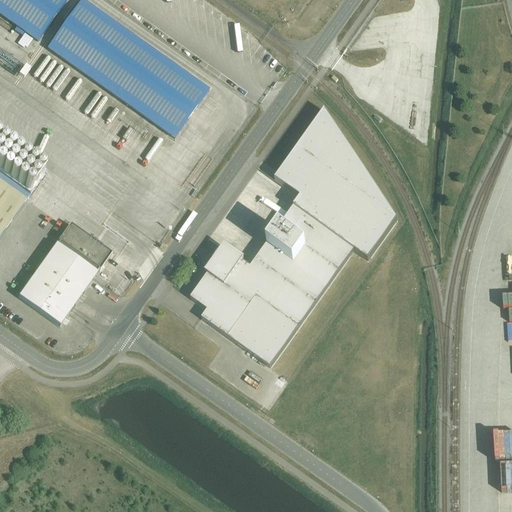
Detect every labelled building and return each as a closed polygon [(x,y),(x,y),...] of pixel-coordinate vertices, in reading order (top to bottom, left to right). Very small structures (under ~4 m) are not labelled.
[(106,0),(0,0),(135,95),(170,45),(106,0)] [(0,6),(0,14),(4,17),(8,12),(0,6)] [(208,276),(191,300),(207,312),(202,320),(270,369),(354,252),(368,262),(397,222),(325,113),(275,182),(300,200),(250,270),(225,252),(208,276),(207,275),(207,276),(208,276)] [(0,237),(27,200),(0,181),(0,237)] [(70,226),(18,298),(60,328),(112,255),(70,226)] [(498,438),(509,437),(507,417),(497,417),(498,438)] [(511,444),(498,446),(499,461),(500,461),(501,471),(509,470),(509,465),(511,464),(511,444)] [(511,484),(511,474),(503,475),(504,484),(511,484)]
